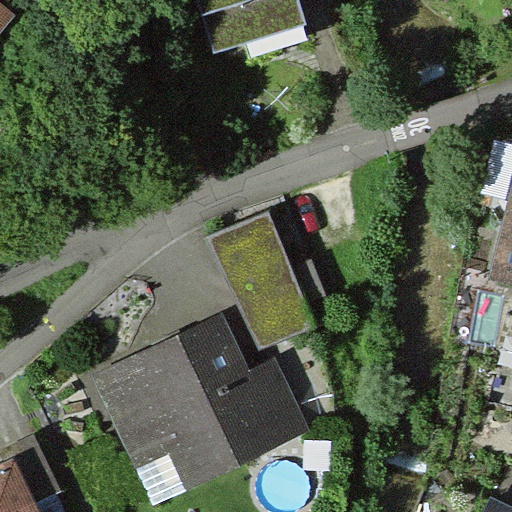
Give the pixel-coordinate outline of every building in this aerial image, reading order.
[(212,64),(304,35),(292,0),(179,0),(186,21),(198,20),(212,64)] [(511,143),(510,143),(484,281),(511,286),(511,143)] [(290,265),(268,211),(209,235),(256,351),(315,327),(306,305),(290,265)] [(310,257),(290,265),(306,305),(326,297),(310,257)] [(178,493),(299,443),(266,365),(237,377),(216,328),(88,382),(127,475),(164,460),(178,493)] [(40,511),(13,457),(0,463),(0,511),(40,511)]
